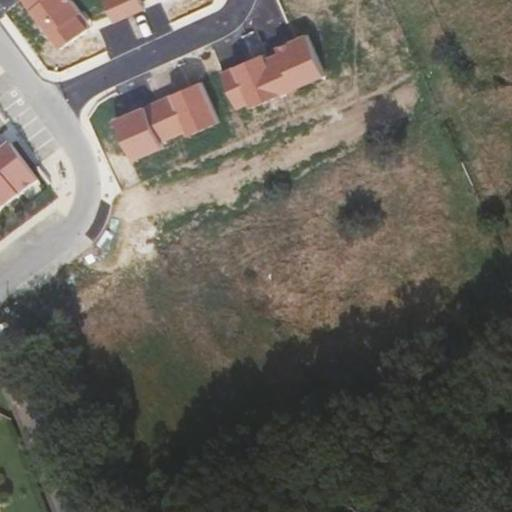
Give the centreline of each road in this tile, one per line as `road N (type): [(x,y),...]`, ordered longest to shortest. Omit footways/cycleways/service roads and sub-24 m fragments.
road 1 (residential): [(0,281),(45,256),(82,215),(87,174),(49,102)]
road 2 (residential): [(49,102),(229,21),(239,0)]
road 3 (residential): [(48,511),(0,400)]
